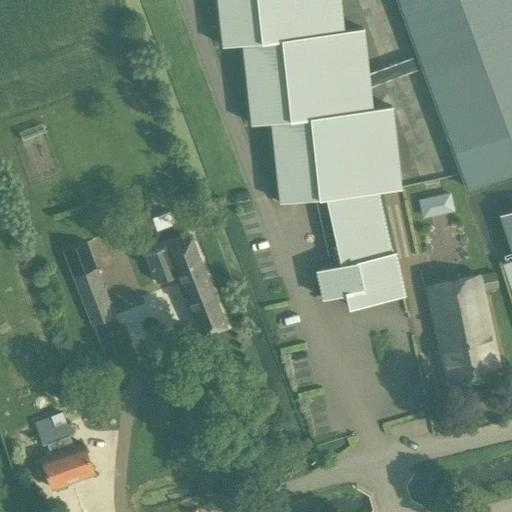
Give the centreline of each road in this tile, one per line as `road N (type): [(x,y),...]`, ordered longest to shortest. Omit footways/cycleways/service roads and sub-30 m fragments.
road 1 (unclassified): [(211,511),(381,464)]
road 2 (unclassified): [(381,464),(511,432)]
